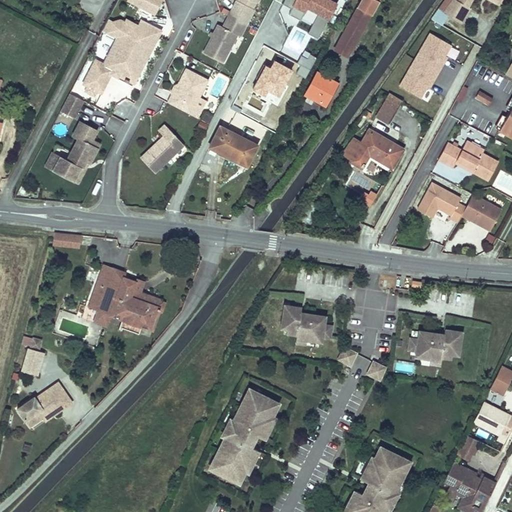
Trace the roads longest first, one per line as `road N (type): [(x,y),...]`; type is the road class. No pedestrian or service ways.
road 1 (residential): [(284,511),(362,362),(376,255)]
road 2 (secondary): [(106,221),(376,255)]
road 3 (residential): [(186,0),(115,151),(106,221)]
road 4 (unknown): [(0,194),(107,0)]
road 5 (secondary): [(376,255),(511,273)]
